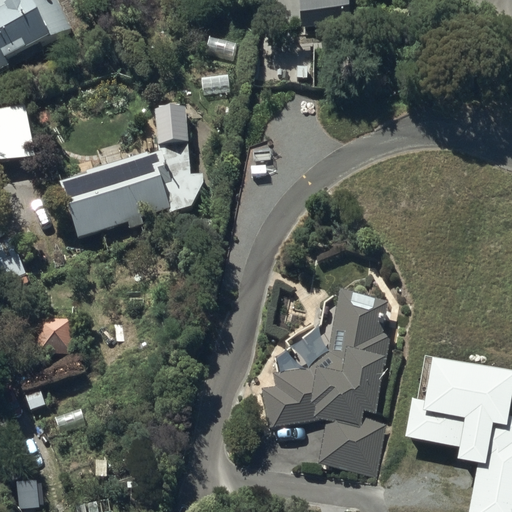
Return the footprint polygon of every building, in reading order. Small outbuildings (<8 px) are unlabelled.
[(0,78),(74,38),(58,8),(50,13),(43,0),(7,0),(0,4),(0,78)] [(301,0),(302,36),(349,35),(348,0),(301,0)] [(59,193),(78,248),(192,211),(204,192),(204,178),(190,180),(183,116),(155,119),(159,159),(59,193)] [(0,247),(0,289),(27,278),(11,242),(0,247)] [(326,429),(318,469),(376,480),(386,428),(363,424),(364,419),(377,421),(392,340),(384,339),(390,309),(340,300),(328,360),(309,376),(274,382),(275,395),(262,398),(269,433),(313,425),(313,427),(326,429)] [(38,335),(40,365),(74,363),(72,332),(38,335)] [(412,407),(406,444),(459,454),(457,467),(478,471),(469,511),(511,511),(511,426),(510,426),(511,413),(511,384),(433,369),(426,410),(412,407)] [(90,405),(40,425),(46,441),(96,421),(90,405)]
